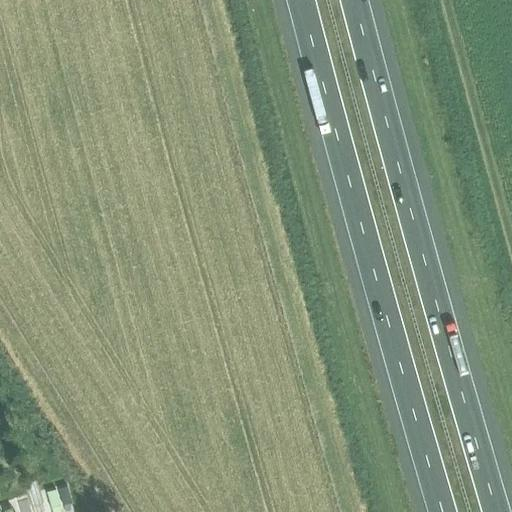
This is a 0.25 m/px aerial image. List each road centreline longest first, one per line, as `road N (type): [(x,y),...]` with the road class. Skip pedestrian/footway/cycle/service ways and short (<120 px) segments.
road 1 (motorway): [(300,0),(443,511)]
road 2 (motorway): [(494,511),(353,0)]
